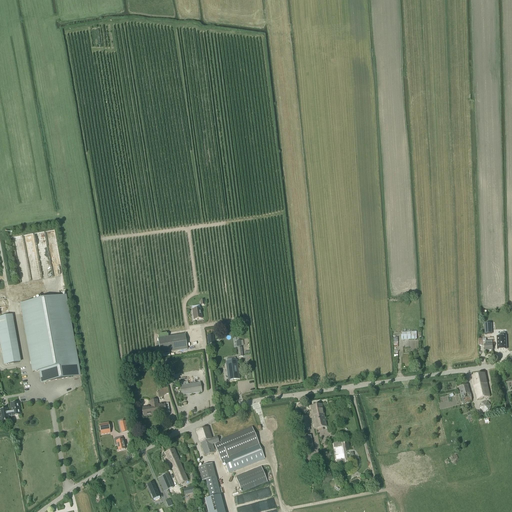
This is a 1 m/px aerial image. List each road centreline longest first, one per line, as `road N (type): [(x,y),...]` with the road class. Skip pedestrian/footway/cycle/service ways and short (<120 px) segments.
road 1 (residential): [(511,363),(231,408),(113,465),(41,511)]
road 2 (track): [(203,462),(214,459),(225,477),(271,463),(283,511)]
